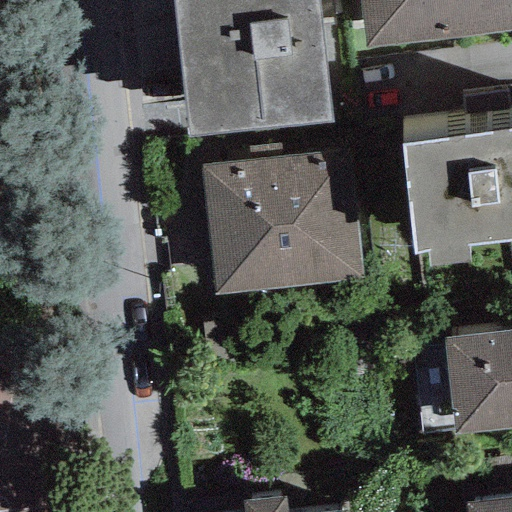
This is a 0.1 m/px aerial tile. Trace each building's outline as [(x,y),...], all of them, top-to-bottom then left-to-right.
[(316,0),(171,0),(187,131),(330,114),(316,0)] [(511,0),(359,0),(364,42),(511,27),(511,0)] [(467,131),(401,139),(414,247),(427,245),(428,258),(469,253),(467,239),(511,233),(511,238),(511,125),(510,126),(506,88),(463,93),(467,131)] [(344,149),(199,167),(214,292),(359,274),(344,149)] [(511,325),(442,334),(453,429),(511,421),(511,325)] [(511,511),(511,491),(465,498),(466,511),(511,511)] [(243,511),(240,511),(345,511),(345,506),(296,511),(284,511),(282,494),(241,499),(243,511)]
